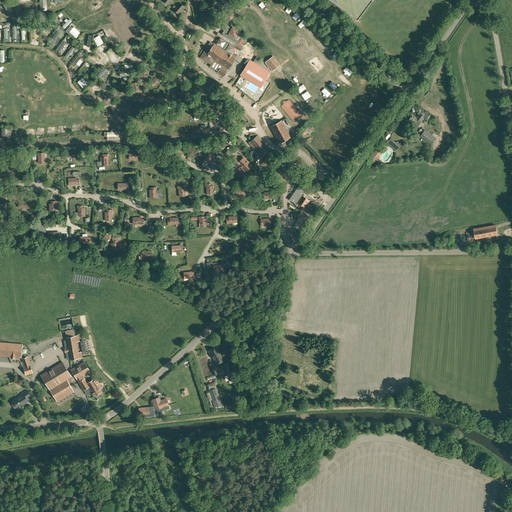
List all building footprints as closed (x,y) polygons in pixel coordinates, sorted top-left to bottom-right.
[(185,7),(179,2),(173,10),(179,15),(185,7)] [(209,15),(211,13),(207,7),(198,13),(202,19),(207,16),(206,16),(209,15)] [(234,48),(237,44),(243,35),(239,32),(240,32),(232,27),(231,28),(227,25),(222,33),(223,34),(223,35),(220,39),(220,38),(216,44),(214,44),(214,45),(210,42),(201,58),(211,64),(213,61),(217,63),(216,64),(213,69),(218,72),(217,72),(224,77),(227,71),(226,70),(227,69),(228,70),(236,57),(231,54),(234,48)] [(78,39),(82,33),(75,27),(71,33),(78,39)] [(313,29),(309,33),(313,36),(318,30),(315,27),(313,29)] [(115,48),(119,46),(114,36),(111,38),(115,48)] [(318,41),(321,45),(327,40),(324,36),(318,41)] [(58,50),(63,53),(68,44),(64,41),(58,50)] [(155,50),(160,43),(157,41),(152,48),(155,50)] [(72,57),(73,54),(75,56),(78,53),(76,51),(77,49),(74,47),(69,55),(72,57)] [(158,55),(161,57),(166,49),(163,47),(158,55)] [(115,50),(112,53),(120,60),(122,58),(115,50)] [(100,51),(98,54),(105,60),(108,57),(100,51)] [(280,65),(273,56),(265,62),(272,71),(280,65)] [(94,60),(92,63),(101,69),(103,66),(94,60)] [(269,73),(250,61),(241,74),(261,86),(269,73)] [(99,76),(103,79),(110,71),(107,68),(99,76)] [(276,71),(273,75),(285,82),(287,78),(276,71)] [(161,80),(161,79),(157,75),(151,81),(156,85),(158,82),(159,83),(161,80)] [(91,87),(88,89),(95,96),(98,94),(91,87)] [(227,107),(225,106),(221,102),(216,108),(225,117),(231,111),(227,108),(227,107)] [(426,120),(429,116),(420,110),(418,114),(418,115),(416,118),(412,115),(406,123),(415,130),(415,129),(416,130),(418,127),(417,127),(423,118),(426,120)] [(115,117),(119,126),(125,122),(121,114),(115,117)] [(279,143),(290,137),(281,121),(271,126),(279,143)] [(107,137),(107,140),(120,140),(120,137),(116,132),(116,129),(111,129),(111,132),(104,132),(104,137),(107,137)] [(436,138),(424,130),(420,136),(431,144),(436,138)] [(268,151),(267,150),(269,148),(257,136),(250,143),(262,155),(266,160),(262,164),(267,168),(275,159),(271,155),(272,154),(271,154),(268,151)] [(391,138),(386,143),(395,151),(401,145),(397,142),(396,143),(391,138)] [(210,161),(212,151),(211,151),(211,148),(208,147),(207,150),(206,149),(203,159),(210,161)] [(381,151),(376,148),(367,160),(372,164),(381,151)] [(79,155),(80,155),(79,149),(77,150),(77,151),(69,151),(69,157),(73,157),(73,158),(78,157),(77,155),(79,155)] [(139,157),(140,157),(139,151),(137,151),(137,153),(129,153),(129,159),(133,159),(133,160),(138,159),(137,157),(139,157)] [(44,160),(45,160),(44,155),(42,155),(42,153),(36,153),(37,155),(38,155),(38,164),(44,163),(44,160)] [(245,171),(251,166),(243,158),(240,161),(235,156),(230,160),(236,166),(238,164),(245,171)] [(221,163),(212,161),(211,168),(220,170),(221,163)] [(212,190),(213,190),(213,185),(210,186),(210,184),(211,184),(211,183),(205,184),(205,186),(206,186),(206,194),(212,194),(212,190)] [(184,193),(185,192),(185,188),(182,188),(182,186),(183,186),(177,186),(177,189),(178,189),(179,197),(184,196),(184,193)] [(305,206),(306,203),(307,204),(309,201),(305,198),(304,197),(306,195),(301,192),(303,190),(298,186),(289,199),(294,203),(297,206),(299,203),(303,206),(304,207),(305,206)] [(206,223),(206,219),(203,219),(203,216),(202,216),(198,217),(198,219),(199,219),(199,227),(205,227),(205,223),(206,223)] [(229,223),(237,223),(237,217),(233,217),(233,216),(228,216),(228,219),(226,219),(226,218),(226,224),(229,224),(229,223)] [(170,225),(178,224),(178,219),(174,219),(174,218),(169,218),(169,220),(167,221),(167,220),(167,226),(170,226),(170,225)] [(474,229),(476,239),(497,235),(495,225),(474,229)] [(246,248),(250,248),(249,242),(241,243),(241,244),(239,245),(239,250),(242,250),(242,249),(246,249),(246,248)] [(143,258),(151,258),(151,252),(147,252),(147,251),(143,251),(143,254),(141,254),(141,253),(140,253),(141,259),(143,259),(143,258)] [(217,272),(225,271),(224,266),(220,266),(220,265),(215,266),(216,268),(214,268),(213,268),(214,274),(217,274),(217,272)] [(74,330),(65,331),(70,359),(79,358),(74,330)] [(22,345),(0,342),(0,355),(21,357),(22,345)] [(216,346),(209,351),(212,357),(217,364),(224,360),(219,352),(216,346)] [(26,375),(32,373),(27,357),(22,359),(25,366),(24,367),(26,375)] [(71,376),(62,362),(41,375),(50,389),(71,376)] [(84,362),(71,369),(77,379),(83,376),(90,372),(84,362)] [(230,363),(225,364),(228,381),(233,380),(230,363)] [(77,379),(84,390),(88,387),(89,389),(90,390),(92,392),(91,392),(94,396),(102,392),(101,391),(103,390),(101,386),(99,383),(97,380),(95,381),(94,379),(87,383),(83,376),(77,379)] [(72,390),(66,380),(50,390),(56,400),(72,390)] [(26,398),(30,395),(26,390),(21,393),(22,395),(13,400),(17,408),(28,401),(26,398)] [(222,405),(217,390),(210,393),(214,407),(222,405)] [(159,398),(152,400),(155,410),(168,406),(166,399),(160,401),(159,398)] [(149,413),(152,412),(151,407),(139,409),(139,412),(139,416),(149,415),(149,413)]
